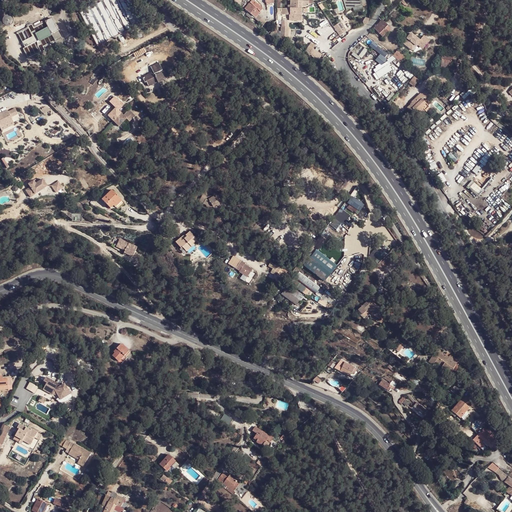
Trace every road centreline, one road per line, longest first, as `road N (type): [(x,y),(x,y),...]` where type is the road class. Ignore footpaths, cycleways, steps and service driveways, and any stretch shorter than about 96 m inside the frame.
road 1 (primary): [(187,0),(300,80),(367,152),(511,398)]
road 2 (residential): [(145,0),(271,107),(170,206),(154,214),(47,95)]
road 3 (primary): [(437,510),(358,415),(192,338)]
road 4 (track): [(201,342),(202,355),(257,391),(255,401),(169,398),(87,499)]
road 5 (residential): [(383,0),(339,60),(435,203)]
road 6 (track): [(161,324),(113,259),(69,225),(147,228),(154,214)]
road 7 (primary): [(192,338),(49,274),(0,289)]
road 8 (residential): [(192,338),(68,305),(22,309),(0,323)]
road 9 (residential): [(435,203),(511,347)]
road 10 (track): [(299,387),(379,511)]
road 11 (track): [(216,396),(242,430),(195,503)]
